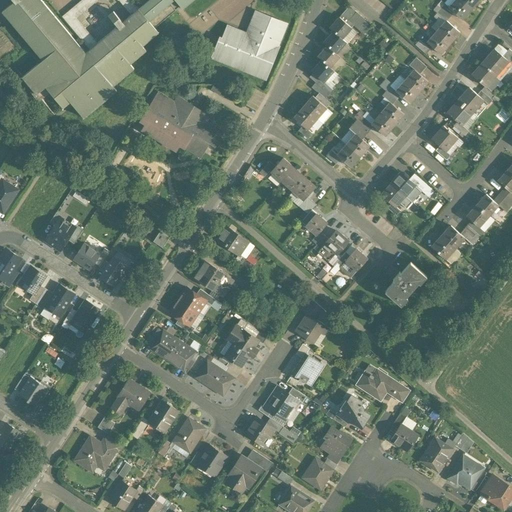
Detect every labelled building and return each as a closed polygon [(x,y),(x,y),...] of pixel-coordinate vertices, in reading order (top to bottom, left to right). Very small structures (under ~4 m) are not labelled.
[(85,53),(40,0),(11,0),(13,1),(1,11),(42,60),(22,77),(36,94),(45,87),(62,108),(69,102),(84,119),(116,91),(113,87),(134,69),(130,64),(146,51),(142,46),(158,33),(155,28),(180,7),(183,10),(194,0),(139,0),(143,4),(138,8),(131,14),(122,22),(113,11),(108,16),(117,26),(97,43),(90,49),(85,53)] [(97,43),(75,18),(96,0),(118,0),(131,14),(138,8),(131,0),(81,0),(62,16),(90,49),(97,43)] [(471,9),(460,0),(455,0),(449,8),(454,13),(462,20),(471,9)] [(479,0),(460,0),(471,9),(479,0)] [(449,8),(441,1),(437,6),(441,10),(450,17),(454,13),(449,8)] [(356,13),(350,7),(342,16),(348,22),(356,13)] [(450,17),(441,10),(437,14),(446,22),(450,17)] [(255,12),(247,34),(227,27),(222,39),(220,38),(212,58),(267,79),(272,65),(271,65),(287,24),(255,12)] [(356,13),(348,22),(349,22),(353,26),(361,17),(356,13)] [(340,18),(330,29),(333,33),(342,40),(352,29),(347,24),(349,22),(348,22),(342,16),(340,19),(340,18)] [(361,17),(353,26),(357,30),(365,21),(361,17)] [(365,21),(357,30),(363,35),(371,26),(365,21)] [(459,33),(446,22),(437,32),(450,44),(459,33)] [(394,38),(382,27),(379,31),(391,42),(394,38)] [(437,32),(431,28),(422,38),(440,54),(450,44),(437,32)] [(333,33),(324,44),(327,47),(336,54),(345,43),(342,40),(333,33)] [(430,50),(419,40),(415,45),(426,55),(430,50)] [(327,47),(318,58),(322,61),(330,68),(339,57),(336,54),(327,47)] [(494,50),(482,65),(495,76),(508,62),(502,57),(494,50)] [(511,56),(507,52),(502,57),(508,62),(511,65),(511,56)] [(426,67),(416,58),(411,63),(421,72),(426,67)] [(322,61),(312,72),(314,74),(321,80),(324,83),(334,72),(330,68),(322,61)] [(495,76),(482,65),(472,75),(485,86),(491,92),(500,81),(495,76)] [(427,82),(414,70),(405,81),(418,92),(427,82)] [(321,80),(314,74),(309,78),(317,85),(321,80)] [(405,81),(399,76),(389,87),(399,96),(408,103),(418,92),(405,81)] [(324,83),(321,80),(317,85),(329,95),(333,91),(324,83)] [(329,95),(317,85),(313,90),(325,100),(329,95)] [(491,92),(485,86),(481,91),(490,99),(494,95),(491,92)] [(399,96),(389,87),(386,91),(396,100),(399,96)] [(477,95),(469,89),(458,101),(472,113),(483,100),(477,95)] [(396,100),(386,91),(381,96),(390,103),(392,105),(396,100)] [(490,99),(481,91),(477,95),(483,100),(488,105),(492,101),(490,99)] [(182,104),(176,101),(175,103),(157,93),(149,106),(152,108),(151,110),(148,108),(141,118),(147,122),(143,129),(156,137),(157,136),(164,140),(163,142),(177,150),(182,143),(195,151),(199,146),(206,150),(210,143),(217,147),(224,136),(216,132),(218,130),(205,122),(206,119),(201,116),(202,115),(182,102),(182,104)] [(326,108),(313,97),(303,107),(316,119),(326,108)] [(472,113),(458,101),(447,114),(457,122),(461,125),(472,113)] [(392,105),(390,103),(381,114),(394,125),(403,115),(392,105)] [(316,119),(303,107),(294,118),(302,126),(307,130),(316,119)] [(375,109),(369,116),(367,114),(363,118),(373,126),(384,136),(394,125),(381,114),(375,109)] [(373,126),(363,118),(360,122),(369,131),(373,126)] [(360,122),(357,120),(349,129),(355,134),(362,140),(369,131),(360,122)] [(461,125),(457,122),(453,127),(465,137),(469,132),(461,125)] [(307,130),(302,126),(298,131),(307,139),(312,134),(307,130)] [(448,131),(443,127),(431,140),(439,147),(445,152),(457,138),(448,130),(448,131)] [(362,140),(355,134),(346,145),(359,157),(369,146),(362,140)] [(346,145),(337,156),(341,159),(350,167),(359,157),(346,145)] [(445,152),(439,147),(435,151),(446,160),(450,156),(445,152)] [(337,156),(332,151),(327,157),(336,165),(341,159),(337,156)] [(283,159),(271,173),(281,182),(293,169),(283,159)] [(269,162),(260,173),(264,177),(274,166),(269,162)] [(304,178),(293,169),(281,182),(293,192),(304,178)] [(511,189),(511,175),(507,171),(498,181),(505,188),(510,192),(511,189)] [(402,175),(401,174),(391,185),(412,203),(421,192),(408,181),(402,175)] [(431,189),(414,174),(410,179),(409,179),(422,191),(426,194),(431,189)] [(304,178),(293,192),(303,201),(306,198),(315,188),(304,178)] [(422,191),(409,179),(408,181),(421,192),(422,191)] [(9,184),(2,180),(0,183),(0,211),(3,213),(18,191),(8,185),(9,184)] [(412,203),(391,185),(382,195),(392,204),(395,207),(399,203),(406,209),(412,203)] [(511,194),(510,192),(505,188),(501,193),(511,202),(511,194)] [(511,204),(511,202),(501,193),(497,198),(509,208),(511,204)] [(498,206),(485,195),(476,206),(488,217),(498,206)] [(303,201),(298,207),(307,215),(309,212),(305,209),(311,202),(306,198),(303,201)] [(311,202),(305,209),(309,212),(311,211),(315,206),(311,202)] [(395,207),(392,204),(387,209),(396,217),(400,212),(395,207)] [(488,217),(476,206),(466,217),(471,221),(479,227),(488,217)] [(307,215),(300,223),(316,236),(319,233),(326,224),(311,211),(307,215)] [(49,223),(54,226),(60,217),(61,218),(62,216),(56,213),(49,223)] [(61,218),(60,217),(54,226),(45,241),(60,251),(67,240),(75,227),(61,218)] [(479,227),(471,221),(467,225),(476,233),(480,237),(484,232),(479,227)] [(75,227),(67,240),(74,244),(83,230),(76,226),(75,227)] [(450,226),(441,237),(454,249),(463,238),(459,234),(450,226)] [(247,246),(233,237),(235,234),(226,228),(217,241),(239,256),(239,257),(240,256),(245,260),(253,247),(247,243),(246,244),(248,245),(247,246)] [(472,238),(463,230),(459,234),(463,238),(472,246),(480,237),(476,233),(472,238)] [(160,231),(152,241),(162,248),(169,237),(160,231)] [(328,240),(317,253),(328,263),(346,242),(335,232),(328,240)] [(316,236),(311,242),(316,246),(324,237),(319,233),(316,236)] [(316,246),(312,250),(317,253),(328,240),(324,237),(316,246)] [(441,237),(431,248),(450,265),(453,262),(455,261),(457,259),(459,257),(460,254),(454,249),(441,237)] [(89,247),(84,244),(73,259),(90,270),(94,264),(100,254),(95,251),(95,248),(92,246),(89,247)] [(6,249),(0,258),(0,278),(4,281),(6,282),(13,271),(21,259),(6,249)] [(104,249),(100,254),(94,264),(99,267),(109,252),(104,249)] [(349,257),(340,267),(341,268),(340,270),(350,278),(366,259),(355,250),(349,257)] [(345,253),(333,267),(338,272),(340,270),(341,268),(340,267),(349,257),(345,253)] [(245,260),(240,256),(239,257),(239,256),(236,261),(249,271),(253,265),(245,260)] [(128,267),(113,258),(109,263),(103,273),(100,277),(115,287),(121,277),(128,267)] [(103,273),(109,263),(104,260),(98,270),(103,273)] [(131,262),(128,267),(121,277),(126,281),(136,266),(131,262)] [(222,274),(204,262),(193,278),(211,289),(210,290),(222,298),(233,282),(222,275),(222,274)] [(399,273),(392,280),(394,282),(385,292),(400,306),(407,299),(405,297),(418,283),(420,284),(426,277),(410,263),(401,274),(399,273)] [(46,276),(31,266),(19,285),(33,294),(34,294),(40,285),(46,276)] [(18,274),(13,271),(6,282),(4,281),(3,283),(10,287),(18,274)] [(256,290),(246,282),(241,289),(251,296),(256,290)] [(75,294),(60,284),(53,294),(44,308),(45,308),(59,317),(75,294)] [(29,300),(36,304),(45,289),(40,285),(34,294),(33,294),(29,300)] [(196,295),(187,288),(178,300),(198,314),(206,302),(196,295)] [(44,309),(45,308),(44,308),(53,294),(45,289),(36,304),(44,309)] [(222,304),(200,289),(196,295),(206,302),(218,310),(222,304)] [(316,304),(309,298),(302,308),(309,313),(312,309),(313,309),(316,304)] [(198,314),(178,300),(170,314),(179,320),(190,327),(190,326),(198,314)] [(100,310),(85,301),(77,313),(70,324),(71,324),(85,333),(100,310)] [(324,311),(316,304),(313,309),(319,314),(324,311)] [(70,324),(77,313),(72,309),(63,322),(69,326),(71,324),(70,324)] [(309,313),(300,328),(298,327),(295,332),(310,343),(318,332),(322,335),(327,328),(315,320),(319,314),(313,309),(312,309),(309,313)] [(263,344),(267,337),(242,319),(237,326),(236,327),(263,344)] [(190,327),(179,320),(176,324),(191,334),(194,329),(190,326),(190,327)] [(259,342),(236,327),(228,339),(234,344),(227,354),(243,365),(253,349),(254,349),(259,342)] [(158,330),(148,345),(153,348),(163,333),(158,330)] [(153,348),(152,350),(166,359),(177,342),(163,333),(153,348)] [(177,342),(166,359),(182,370),(183,368),(190,358),(193,353),(177,342)] [(309,349),(302,344),(295,354),(302,359),(305,354),(306,354),(309,349)] [(306,354),(305,354),(302,359),(292,375),(298,379),(297,380),(300,382),(301,381),(307,385),(321,364),(306,354)] [(190,358),(183,368),(188,371),(195,361),(190,358)] [(243,369),(230,361),(226,367),(228,368),(239,375),(243,369)] [(211,364),(206,371),(203,369),(196,379),(223,396),(234,380),(224,373),(211,364)] [(239,375),(228,368),(224,373),(234,380),(235,381),(239,375)] [(399,385),(377,371),(372,378),(365,374),(357,385),(380,400),(386,392),(392,396),(399,385)] [(14,390),(19,393),(29,378),(24,375),(14,390)] [(48,389),(30,377),(29,378),(19,393),(19,394),(28,400),(27,401),(36,407),(48,389)] [(149,393),(129,379),(118,395),(120,396),(128,401),(139,408),(149,393)] [(408,392),(399,385),(392,396),(401,402),(408,392)] [(289,394),(277,386),(276,387),(277,387),(272,394),(271,394),(272,395),(269,400),(267,399),(267,400),(267,401),(263,407),(263,406),(262,407),(270,412),(286,423),(286,422),(284,421),(298,401),(298,400),(289,394)] [(306,397),(292,388),(289,394),(298,400),(298,401),(302,404),(306,397)] [(112,408),(120,414),(128,401),(120,396),(112,408)] [(362,403),(351,396),(345,404),(349,410),(343,413),(348,422),(350,421),(361,428),(369,416),(363,411),(363,410),(362,408),(361,407),(359,406),(362,403)] [(178,412),(161,401),(148,421),(165,432),(178,412)] [(262,407),(260,406),(257,411),(267,417),(270,412),(262,407)] [(342,411),(335,416),(332,419),(344,427),(348,422),(343,413),(342,411)] [(400,414),(392,426),(398,430),(401,426),(401,425),(406,418),(400,414)] [(114,423),(104,417),(98,428),(107,434),(114,423)] [(266,424),(256,417),(245,433),(264,445),(274,429),(266,424)] [(205,429),(188,418),(173,442),(189,452),(205,429)] [(282,427),(269,418),(266,424),(274,429),(279,432),(282,427)] [(141,421),(131,436),(137,440),(147,425),(141,421)] [(20,433),(6,424),(0,433),(0,446),(7,451),(20,433)] [(417,436),(401,426),(398,430),(391,441),(407,451),(417,436)] [(338,433),(331,427),(324,437),(327,439),(321,447),(330,453),(338,458),(345,448),(346,448),(351,441),(344,436),(344,435),(339,432),(338,433)] [(461,434),(454,446),(459,450),(467,438),(461,434)] [(125,445),(109,435),(105,440),(118,448),(117,448),(121,451),(125,445)] [(452,450),(434,438),(419,460),(438,472),(452,450)] [(473,443),(467,438),(459,450),(466,454),(473,443)] [(114,453),(102,445),(101,447),(89,439),(75,461),(89,470),(94,463),(103,469),(114,453)] [(118,448),(105,440),(102,445),(114,453),(117,448),(118,448)] [(172,444),(166,440),(158,453),(164,457),(172,444)] [(202,456),(196,464),(197,465),(214,477),(228,457),(210,445),(202,456)] [(257,454),(252,450),(247,459),(252,462),(253,460),(257,454)] [(198,453),(191,463),(196,467),(197,465),(196,464),(202,456),(198,453)] [(338,458),(330,453),(326,458),(337,465),(340,460),(338,458)] [(273,464),(257,454),(253,460),(262,466),(268,470),(273,464)] [(242,456),(225,482),(242,492),(251,479),(253,480),(262,466),(253,460),(252,462),(247,459),(242,456)] [(471,461),(463,456),(448,479),(456,484),(458,481),(461,483),(461,484),(469,490),(481,471),(469,464),(471,461)] [(323,463),(314,458),(301,478),(320,490),(333,470),(323,463)] [(337,465),(326,458),(323,463),(333,470),(337,465)] [(132,466),(126,462),(118,474),(124,478),(132,466)] [(292,479),(281,471),(276,478),(288,485),(292,479)] [(511,487),(493,475),(480,494),(481,495),(482,494),(487,498),(487,499),(488,499),(489,497),(502,505),(508,497),(510,497),(511,497),(511,487)] [(135,490),(120,481),(108,500),(124,510),(132,497),(136,491),(135,490)] [(138,486),(135,490),(136,491),(132,497),(137,500),(144,489),(138,486)] [(305,511),(313,501),(291,486),(279,504),(290,511),(305,511)] [(158,511),(163,505),(148,495),(136,511),(158,511)]
